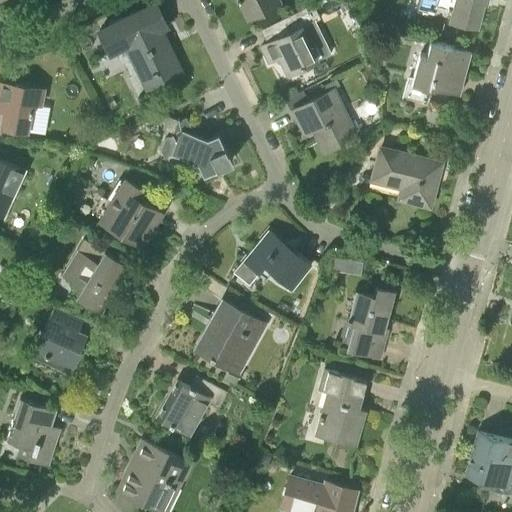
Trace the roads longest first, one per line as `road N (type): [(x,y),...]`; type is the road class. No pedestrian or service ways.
road 1 (residential): [(108,511),(89,497),(108,412),(182,258),(232,210),(280,183)]
road 2 (residential): [(470,272),(326,234),(303,220),(280,183)]
road 3 (residential): [(280,183),(191,0)]
road 4 (residential): [(470,272),(511,120)]
road 5 (residential): [(404,511),(440,373)]
